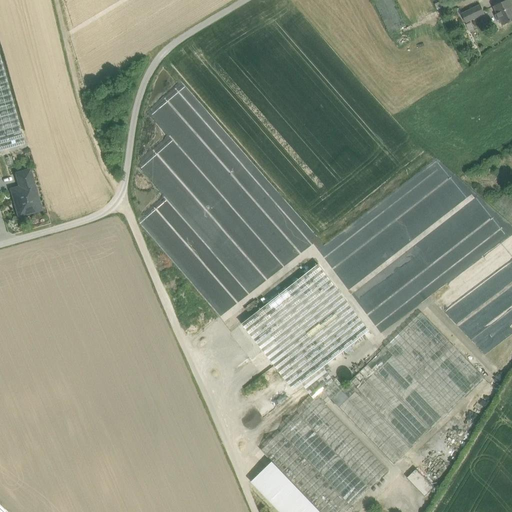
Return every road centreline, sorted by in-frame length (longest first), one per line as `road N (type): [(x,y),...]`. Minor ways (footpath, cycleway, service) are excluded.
road 1 (track): [(246,0),(163,49),(147,74),(121,205),(0,242)]
road 2 (track): [(255,511),(121,205)]
